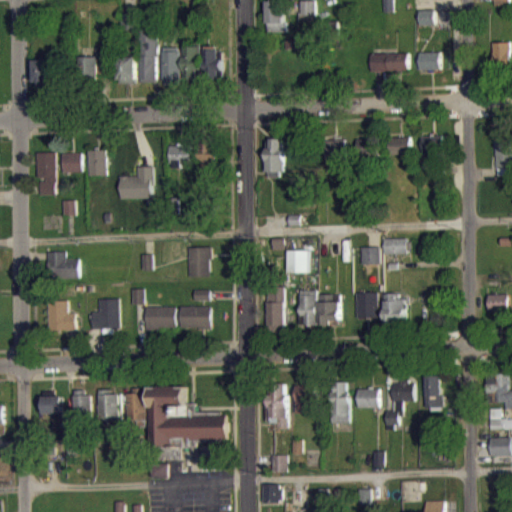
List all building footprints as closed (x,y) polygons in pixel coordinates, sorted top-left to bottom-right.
[(511,0),(495,1),(496,13),(511,13),(511,0)] [(317,7),(302,8),(302,29),(318,29),(317,7)] [(286,8),(270,8),(270,40),(287,39),(286,8)] [(421,15),(421,32),(436,32),(436,15),(421,15)] [(143,86),(160,87),(160,41),(143,41),(143,86)] [(511,73),(511,49),(495,50),(495,74),(511,73)] [(186,52),(186,87),(204,87),(204,51),(186,52)] [(183,55),(166,55),(165,92),(183,92),(183,55)] [(208,84),(226,83),(225,56),(207,57),(208,84)] [(443,60),(421,60),(422,77),(443,76),(443,60)] [(373,79),(411,78),(411,61),(373,61),(373,79)] [(36,91),(55,92),(56,64),(36,64),(36,91)] [(99,64),(81,64),(81,85),(98,85),(99,64)] [(139,64),(120,64),(120,91),(139,91),(139,64)] [(424,143),(424,160),(445,160),(445,143),(424,143)] [(414,162),(413,144),(390,145),(391,163),(414,162)] [(372,145),(358,146),(358,157),(372,156),(372,145)] [(498,176),(511,175),(511,145),(497,145),(498,176)] [(269,184),(286,185),(287,146),(270,146),(269,184)] [(203,176),(221,176),(220,147),(202,148),(203,176)] [(349,147),(331,147),(330,165),(348,165),(349,147)] [(172,175),(193,175),(192,152),(172,153),(172,175)] [(91,183),(110,183),(109,157),(91,158),(91,183)] [(42,203),(59,202),(58,159),(39,160),(40,187),(42,187),(42,203)] [(65,180),(85,179),(84,160),(64,161),(65,180)] [(123,206),(156,206),(155,173),(140,174),(141,183),(123,184),(123,206)] [(78,208),(66,208),(66,223),(78,223),(78,208)] [(386,261),(409,262),(409,246),(387,245),(386,261)] [(289,256),(288,248),(276,248),(276,256),(289,256)] [(192,255),(193,284),(214,284),(213,254),(192,255)] [(365,255),(365,272),(383,271),(382,254),(365,255)] [(312,258),(292,257),(291,279),(312,280),(312,258)] [(82,266),(69,266),(68,259),(50,259),(51,286),(82,286),(82,266)] [(146,278),(156,277),(155,262),(145,262),(146,278)] [(147,297),(135,297),(136,312),(147,312),(147,297)] [(212,297),(197,297),(197,307),(212,307),(212,297)] [(321,332),(320,297),(304,298),(305,333),(321,332)] [(271,299),(272,333),(289,333),(288,299),(271,299)] [(381,299),(359,300),(360,326),(382,326),(381,299)] [(388,332),(409,331),(409,308),(402,308),(402,301),(387,301),(388,332)] [(344,302),(323,302),(323,332),(335,332),(335,328),(345,328),(344,302)] [(491,319),(511,319),(511,302),(491,302),(491,319)] [(122,306),(102,306),(102,319),(96,319),(96,336),(122,335),(122,306)] [(71,308),(51,308),(52,338),(79,337),(79,320),(71,320),(71,308)] [(149,315),(149,335),(179,335),(178,314),(149,315)] [(214,314),(184,314),(184,336),(214,335),(214,314)] [(508,417),(511,416),(511,397),(511,398),(511,381),(489,381),(490,410),(508,409),(508,417)] [(443,383),(427,384),(429,416),(445,415),(443,383)] [(352,430),(352,390),(334,390),(335,430),(352,430)] [(395,418),(389,418),(389,435),(404,435),(404,408),(417,408),(417,390),(395,390),(395,418)] [(291,435),(291,391),(270,392),(270,425),(278,425),(278,435),(291,435)] [(298,419),(319,418),(318,392),(297,392),(298,419)] [(231,448),(232,420),(199,419),(199,411),(190,410),(190,395),(155,393),(153,453),(170,453),(169,484),(181,485),(182,454),(187,454),(187,447),(231,448)] [(382,414),(382,396),(360,396),(361,415),(382,414)] [(122,401),(113,401),(113,397),(101,397),(102,429),(122,428),(122,401)] [(93,399),(77,399),(77,427),(94,427),(93,399)] [(148,427),(148,401),(129,401),(130,427),(148,427)] [(493,437),(511,436),(511,426),(504,426),(503,416),(493,416),(493,437)] [(494,463),(511,463),(511,444),(493,445),(494,463)] [(69,460),(86,461),(86,447),(70,446),(69,460)] [(377,474),(388,474),(388,458),(377,458),(377,474)] [(290,462),(275,462),(274,479),(290,480),(290,462)] [(170,485),(170,471),(154,470),(154,485),(170,485)] [(422,509),(422,488),(404,489),(405,509),(422,509)] [(267,510),(287,510),(286,491),(267,491),(267,510)] [(375,496),(361,497),(361,511),(375,511),(375,496)]
